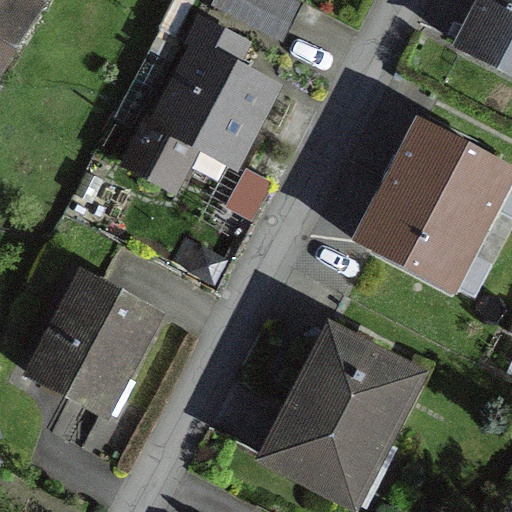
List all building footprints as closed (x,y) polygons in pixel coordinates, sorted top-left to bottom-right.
[(0,0),(0,58),(25,18),(0,2),(0,0)] [(279,46),(295,16),(264,0),(213,0),(208,9),(279,46)] [(511,0),(488,0),(462,50),(511,76),(511,0)] [(200,27),(188,49),(194,52),(154,128),(230,168),(270,92),(216,64),(227,41),(200,27)] [(419,131),(358,246),(447,293),(508,178),(419,131)] [(99,417),(151,320),(83,284),(31,381),(99,417)] [(350,506),(414,381),(328,338),(264,462),(350,506)]
